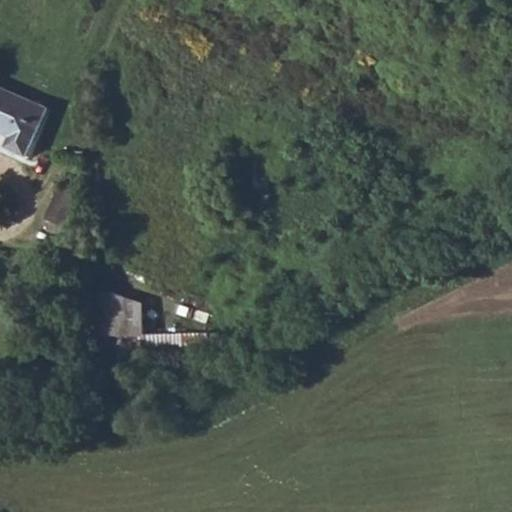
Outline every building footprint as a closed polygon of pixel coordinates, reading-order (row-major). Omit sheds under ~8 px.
[(0,133),(14,139),(10,149),(29,158),(51,111),(0,87),(0,133)] [(243,163),(247,193),(269,192),(266,161),(243,163)] [(47,220),(74,233),(85,211),(88,203),(60,191),(46,220),(47,220)] [(47,220),(45,225),(49,233),(80,247),(94,215),(85,211),(74,233),(47,220)] [(104,337),(104,367),(212,364),(211,334),(104,337)]
